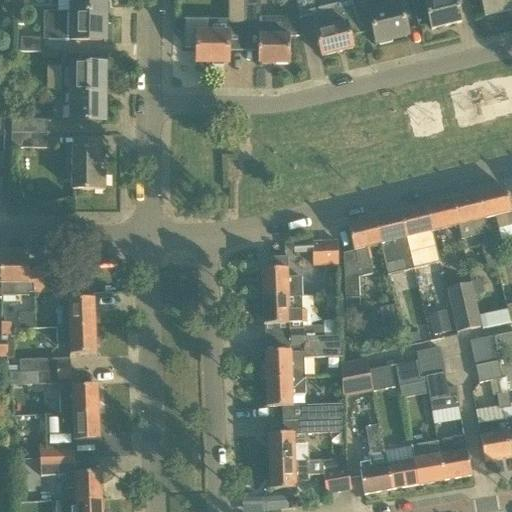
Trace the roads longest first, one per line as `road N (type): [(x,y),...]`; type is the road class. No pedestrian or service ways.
road 1 (residential): [(147,98),(259,101),(511,40)]
road 2 (residential): [(206,231),(511,158)]
road 3 (residential): [(213,511),(206,231)]
road 4 (residential): [(151,511),(148,231)]
road 5 (residential): [(0,230),(148,231)]
road 6 (residential): [(370,511),(511,488)]
road 7 (residential): [(148,231),(147,98)]
